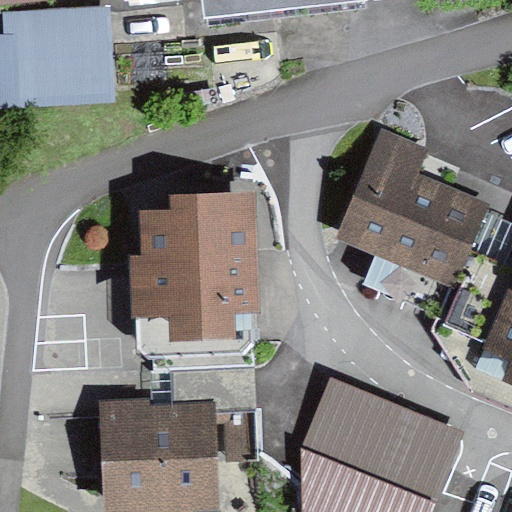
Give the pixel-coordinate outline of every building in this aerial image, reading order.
[(0,0),(0,10),(62,4),(61,0),(0,0)] [(365,0),(127,0),(129,9),(201,2),(204,25),(366,7),(365,0)] [(107,9),(3,15),(8,112),(112,106),(107,9)] [(427,152),(382,134),(337,248),(451,294),(457,297),(474,256),(492,208),(417,178),(427,152)] [(169,216),(141,217),(143,265),(132,266),(134,326),(172,324),(173,349),(234,346),(233,320),(255,320),(263,319),(258,196),(168,199),(169,216)] [(511,297),(511,271),(474,256),(457,297),(451,294),(434,335),(473,397),(511,413),(511,391),(479,377),(480,375),(511,297)] [(511,297),(480,375),(479,377),(511,391),(511,297)] [(172,324),(134,326),(136,351),(149,363),(155,363),(156,373),(172,372),(255,368),(255,320),(233,320),(234,346),(173,349),(172,324)] [(172,372),(174,402),(215,400),(216,414),(258,411),(255,368),(172,372)] [(465,436),(329,379),(302,453),(432,509),(465,436)] [(174,402),(99,406),(104,511),(221,511),(216,414),(215,400),(174,402)] [(366,511),(367,497),(306,492),(304,511),(366,511)]
